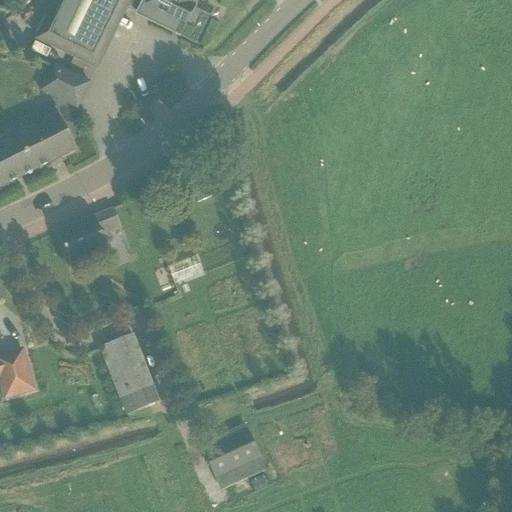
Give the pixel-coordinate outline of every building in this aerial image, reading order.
[(56,0),(44,26),(36,41),(96,70),(126,8),(138,14),(137,16),(164,29),(165,29),(174,33),(186,7),(187,7),(190,0),(56,0)] [(0,46),(1,46),(10,28),(0,23),(0,46)] [(53,67),(41,92),(58,101),(71,75),(53,67)] [(26,124),(31,132),(0,147),(0,189),(75,152),(58,119),(53,110),(26,124)] [(56,234),(64,252),(71,270),(109,255),(102,238),(120,230),(112,210),(56,234)] [(126,416),(158,404),(132,337),(100,349),(126,416)] [(0,382),(5,399),(32,391),(21,353),(0,358),(0,382)] [(196,444),(210,475),(247,459),(234,427),(196,444)]
